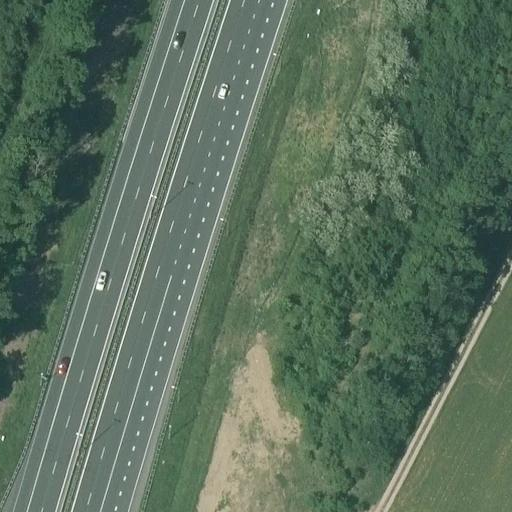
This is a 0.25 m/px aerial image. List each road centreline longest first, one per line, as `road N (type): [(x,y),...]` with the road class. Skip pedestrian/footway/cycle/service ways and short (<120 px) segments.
road 1 (motorway): [(93,511),(253,0)]
road 2 (motorway): [(193,0),(34,511)]
road 3 (track): [(379,511),(511,259)]
